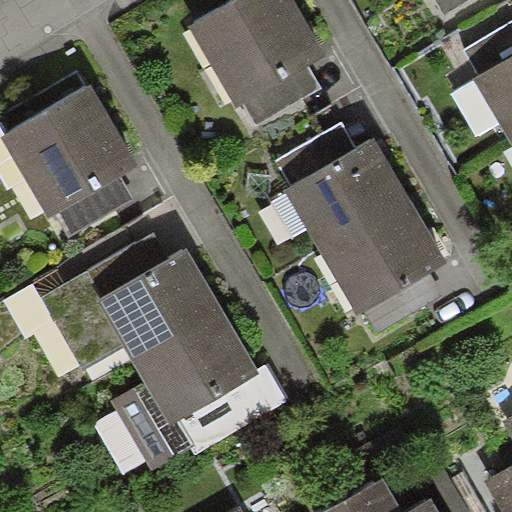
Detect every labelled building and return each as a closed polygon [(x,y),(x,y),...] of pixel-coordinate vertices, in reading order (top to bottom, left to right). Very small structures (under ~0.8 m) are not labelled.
[(242,0),(188,31),(236,114),(245,109),(311,70),(327,62),(291,0),(242,0)] [(472,0),(434,0),(444,16),(472,0)] [(480,78),(511,58),(511,24),(465,52),(480,78)] [(511,148),(511,58),(480,78),(473,82),(511,148)] [(322,88),(311,70),(245,109),(256,128),(322,88)] [(1,141),(50,222),(61,216),(122,179),(138,170),(89,89),(1,141)] [(292,188),(357,150),(342,125),(277,163),(292,188)] [(318,251),(407,200),(373,141),(357,150),(292,188),(284,193),(318,251)] [(134,198),(122,179),(61,216),(73,235),(134,198)] [(407,200),(318,251),(357,318),(365,314),(431,275),(446,267),(407,200)] [(171,264),(154,234),(41,298),(85,371),(125,349),(99,304),(171,264)] [(134,365),(223,314),(188,254),(171,264),(99,304),(125,349),(134,365)] [(443,296),(431,275),(365,314),(378,335),(443,296)] [(195,448),(181,424),(260,379),(256,372),(223,314),(134,365),(145,385),(114,403),(153,471),(195,448)] [(267,366),(256,372),(260,379),(181,424),(195,448),(198,453),(287,403),(267,366)] [(511,511),(511,418),(503,424),(511,440),(511,468),(486,483),(502,511),(511,511)] [(399,511),(384,484),(335,511),(434,511),(431,506),(420,511),(399,511)]
